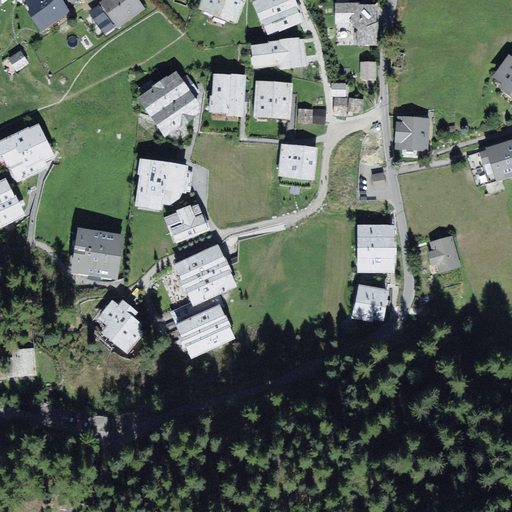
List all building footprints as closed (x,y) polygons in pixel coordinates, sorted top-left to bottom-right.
[(21,0),(18,2),(38,31),(67,11),(59,0),(21,0)] [(73,0),(81,8),(90,0),(73,0)] [(131,0),(106,0),(96,8),(114,34),(142,14),(131,0)] [(245,0),(199,0),(197,7),(238,20),(245,0)] [(290,0),(249,0),(247,1),(263,35),(299,19),(290,0)] [(377,0),(333,0),(333,19),(356,20),(356,40),(376,41),(377,0)] [(298,36),(251,41),(253,60),(281,57),(282,64),(301,62),(298,36)] [(9,60),(18,72),(28,65),(20,52),(9,60)] [(374,60),(356,60),(357,80),(374,79),(374,60)] [(511,61),(493,87),(511,100),(511,61)] [(200,109),(172,70),(132,98),(161,138),(200,109)] [(239,116),(242,74),(207,72),(204,112),(221,113),(221,116),(239,116)] [(288,118),(289,83),(251,82),(250,117),(288,118)] [(358,97),(332,96),(331,114),(357,115),(358,97)] [(299,111),(299,126),(313,126),(313,111),(299,111)] [(424,149),(425,118),(393,116),(392,148),(424,149)] [(0,148),(0,155),(13,181),(60,158),(45,127),(0,148)] [(314,146),(277,143),(274,176),(311,179),(314,146)] [(511,181),(511,144),(489,151),(499,186),(511,181)] [(185,166),(135,157),(127,205),(158,210),(161,192),(182,195),(185,166)] [(0,182),(0,229),(25,216),(5,180),(0,182)] [(362,200),(377,199),(376,180),(361,181),(362,200)] [(194,204),(159,217),(169,245),(205,232),(194,204)] [(383,225),(345,225),(346,274),(383,274),(383,225)] [(73,268),(118,275),(124,240),(79,233),(73,268)] [(452,239),(427,246),(436,278),(461,270),(452,239)] [(218,250),(174,270),(196,322),(177,330),(193,364),(238,345),(223,314),(229,312),(224,300),(238,293),(218,250)] [(385,289),(355,284),(350,317),(380,322),(385,289)] [(417,302),(417,316),(429,316),(429,302),(417,302)] [(92,330),(127,360),(150,334),(115,304),(92,330)] [(11,351),(15,381),(38,378),(33,347),(11,351)]
